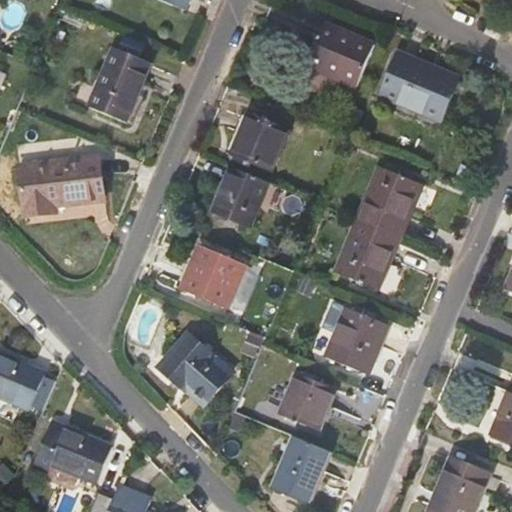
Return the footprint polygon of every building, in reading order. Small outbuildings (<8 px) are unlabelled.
[(161,0),(185,10),(189,0),(161,0)] [(355,91),(371,51),(320,30),(303,69),(355,91)] [(130,124),(154,63),(116,48),(91,107),(130,124)] [(440,120),(458,80),(400,55),(383,96),(440,120)] [(269,174),(286,134),(245,117),(228,156),(269,174)] [(108,198),(103,155),(24,165),(29,215),(60,211),(58,201),(82,197),(82,202),(108,198)] [(209,212),(246,228),(266,182),(229,166),(209,212)] [(358,221),(398,238),(421,184),(381,168),(358,221)] [(358,221),(336,272),(376,290),(398,238),(358,221)] [(227,308),(246,264),(200,245),(182,287),(227,308)] [(250,269),(233,309),(243,313),(260,273),(250,269)] [(367,370),(388,322),(349,304),(327,352),(367,370)] [(203,400),(233,367),(193,331),(165,361),(190,384),(188,387),(203,400)] [(0,398),(32,412),(47,377),(0,356),(0,398)] [(316,429),(334,387),(298,371),(281,413),(316,429)] [(511,444),(511,387),(492,436),(511,444)] [(100,487),(115,450),(56,425),(36,470),(50,476),(53,467),(100,487)] [(271,489),(306,504),(329,451),(294,436),(271,489)] [(477,511),(492,477),(453,460),(430,511),(477,511)] [(100,496),(93,511),(109,511),(113,502),(100,496)] [(109,511),(136,511),(113,502),(109,511)]
